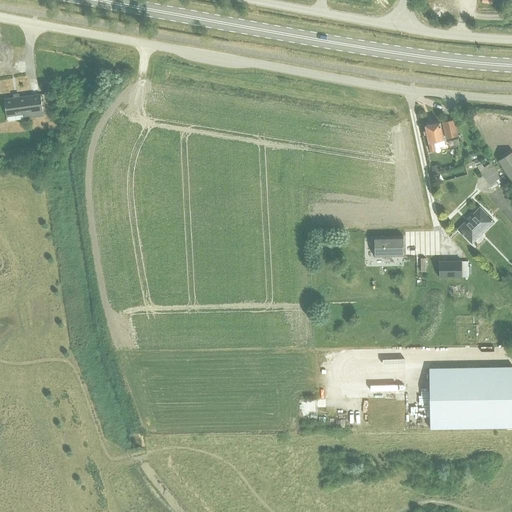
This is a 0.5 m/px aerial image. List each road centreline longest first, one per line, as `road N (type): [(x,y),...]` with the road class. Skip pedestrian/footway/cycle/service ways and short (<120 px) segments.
road 1 (unclassified): [(0,18),(408,91),(511,99)]
road 2 (primary): [(96,0),(511,65)]
road 3 (unclassified): [(252,0),(401,26)]
